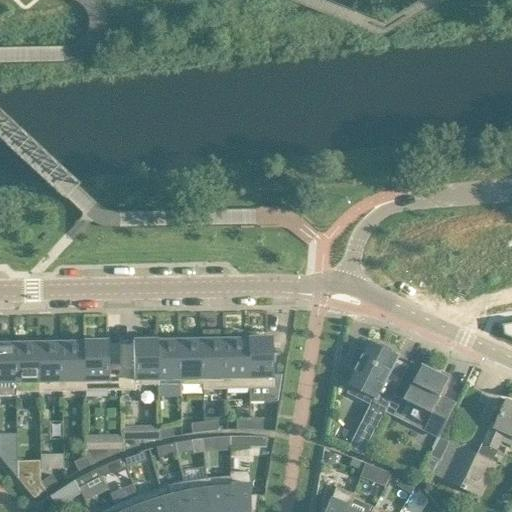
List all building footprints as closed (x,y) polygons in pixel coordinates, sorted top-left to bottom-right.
[(272,338),(247,339),(247,340),(248,340),(249,389),(249,402),(276,402),(280,376),(272,376),(272,338)] [(157,386),(157,342),(157,340),(133,341),(133,365),(120,366),(121,391),(147,391),(147,386),(157,386)] [(226,389),(225,340),(202,341),(203,385),(214,384),(214,389),(226,389)] [(249,389),(248,340),(247,340),(225,340),(226,389),(249,389)] [(121,391),(120,366),(108,366),(107,341),(83,342),(83,343),(84,392),(121,391)] [(180,380),(179,341),(157,342),(157,386),(170,385),(170,380),(180,380)] [(203,385),(202,341),(179,341),(180,380),(191,380),(191,385),(203,385)] [(62,392),(61,343),(38,344),(39,393),(62,392)] [(84,392),(83,343),(61,343),(62,392),(84,392)] [(372,405),(387,412),(399,386),(387,380),(398,356),(392,353),(391,349),(381,344),(377,346),(371,343),(367,351),(356,350),(351,367),(357,370),(350,385),(375,397),(372,405)] [(16,384),(15,344),(0,344),(0,383),(15,384),(16,384)] [(39,393),(38,344),(15,344),(16,384),(15,384),(15,393),(39,393)] [(419,407),(417,411),(415,410),(412,416),(414,417),(411,423),(425,431),(440,438),(457,404),(455,403),(452,409),(439,402),(442,396),(450,379),(441,375),(424,366),(422,370),(421,370),(406,400),(407,401),(419,407)] [(447,480),(477,495),(493,462),(506,431),(511,433),(511,403),(508,402),(498,426),(492,424),(478,455),(463,448),(447,480)] [(249,430),(249,420),(236,420),(236,430),(249,430)] [(262,431),(262,421),(249,420),(249,430),(262,431)] [(218,431),(217,421),(204,423),(205,433),(218,431)] [(205,433),(204,423),(191,424),(192,434),(205,433)] [(349,450),(365,456),(378,430),(364,424),(352,449),(350,449),(349,450)] [(173,437),(171,428),(158,430),(160,440),(173,437)] [(119,434),(86,435),(86,456),(120,455),(119,434)] [(222,437),(213,438),(214,450),(229,449),(230,437),(222,437)] [(248,437),(248,448),(265,448),(265,438),(248,437)] [(49,466),(62,466),(61,439),(48,439),(49,456),(39,457),(40,474),(49,474),(49,466)] [(177,454),(193,452),(191,441),(175,444),(177,454)] [(172,444),(155,448),(158,458),(175,454),(172,444)] [(0,445),(0,458),(16,478),(16,459),(16,445),(0,445)] [(130,456),(122,459),(126,468),(146,461),(143,452),(140,452),(130,456)] [(326,455),(324,460),(326,464),(331,466),(335,464),(337,460),(335,455),(331,453),(326,455)] [(90,466),(86,457),(74,462),(78,472),(90,466)] [(109,464),(104,466),(108,475),(126,468),(122,459),(119,460),(109,464)] [(366,463),(361,477),(373,481),(378,468),(366,463)] [(97,469),(73,482),(81,494),(83,493),(86,485),(101,477),(97,469)] [(230,473),(230,477),(231,477),(231,511),(254,511),(257,496),(250,496),(249,472),(231,473),(230,473)] [(46,491),(57,484),(51,475),(40,483),(46,491)] [(230,477),(206,479),(210,511),(231,511),(231,477),(230,477)] [(402,477),(397,485),(410,493),(414,485),(402,477)] [(210,511),(206,479),(183,483),(188,511),(210,511)] [(73,482),(49,497),(57,509),(81,494),(73,482)] [(46,491),(40,483),(30,490),(35,498),(46,491)] [(188,511),(183,483),(159,488),(165,511),(188,511)] [(348,511),(351,508),(356,494),(337,487),(329,509),(323,507),(321,511),(348,511)] [(165,511),(159,488),(136,496),(142,511),(165,511)] [(142,511),(136,496),(114,505),(117,511),(142,511)]
